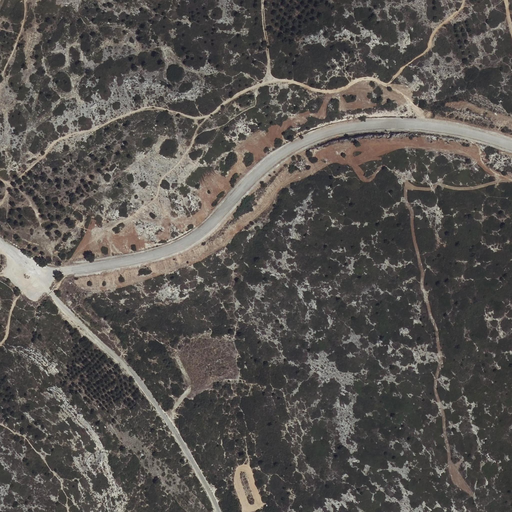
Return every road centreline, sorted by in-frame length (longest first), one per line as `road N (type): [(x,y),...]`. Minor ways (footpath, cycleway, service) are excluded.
road 1 (unclassified): [(26,267),(125,261),(181,244),(273,157),(324,131),(424,123),(511,144)]
road 2 (track): [(51,293),(148,393),(218,511)]
road 3 (track): [(410,102),(366,75),(327,92),(268,76),(262,0)]
